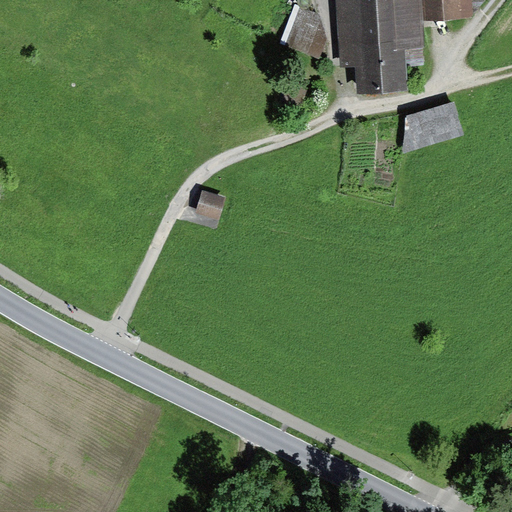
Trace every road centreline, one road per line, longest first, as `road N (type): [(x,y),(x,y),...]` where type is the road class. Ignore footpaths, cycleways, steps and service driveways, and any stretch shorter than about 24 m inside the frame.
road 1 (tertiary): [(419,511),(0,300)]
road 2 (track): [(433,96),(236,153),(198,178),(175,208),(104,355)]
